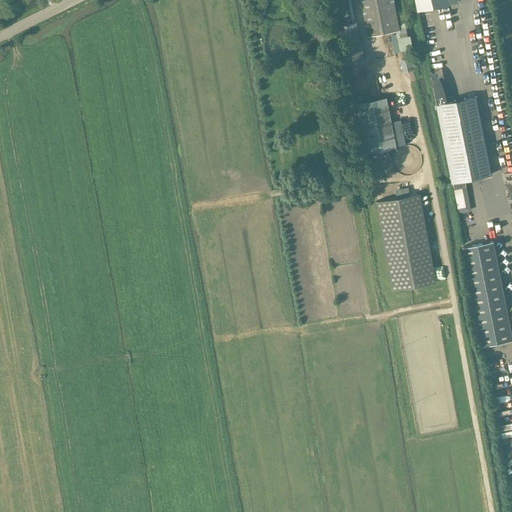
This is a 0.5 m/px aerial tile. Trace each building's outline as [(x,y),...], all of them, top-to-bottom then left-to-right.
[(333,0),(339,25),(355,21),(350,0),(333,0)] [(360,0),(367,37),(400,31),(393,0),(360,0)] [(414,0),(417,10),(458,2),(457,0),(414,0)] [(356,21),(355,21),(339,25),(337,25),(345,65),(364,61),(356,21)] [(432,85),(436,104),(435,104),(451,183),(452,182),(464,180),(491,175),(476,95),(446,101),(445,94),(440,81),(438,78),(436,74),(433,72),(429,69),(432,85)] [(395,147),(385,97),(356,103),(365,153),(395,147)] [(391,121),(395,144),(402,143),(398,120),(391,121)] [(465,206),(461,187),(465,186),(464,180),(452,182),(453,188),(457,208),(465,206)] [(436,282),(420,194),(375,202),(391,290),(436,282)] [(462,248),(481,346),(511,339),(511,338),(493,242),(462,248)]
